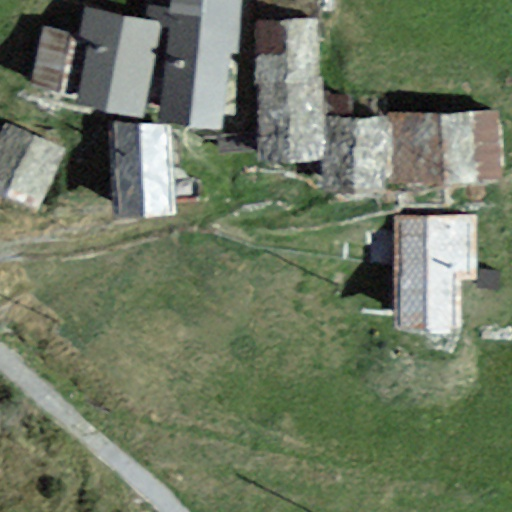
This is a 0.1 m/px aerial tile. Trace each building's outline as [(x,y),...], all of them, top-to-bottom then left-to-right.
[(211,122),(226,6),(177,0),(154,0),(140,112),(211,122)] [(149,26),(74,8),(53,95),(128,113),(149,26)] [(319,19),(257,20),(260,156),(322,154),(319,19)] [(493,114),(404,116),(405,181),(494,180),(493,114)] [(391,185),(391,120),(330,121),(330,185),(391,185)] [(0,123),(0,188),(27,202),(53,150),(0,123)] [(175,126),(113,126),(114,217),(175,216),(175,126)] [(469,219),(386,218),(384,326),(449,327),(449,280),(468,280),(469,219)]
